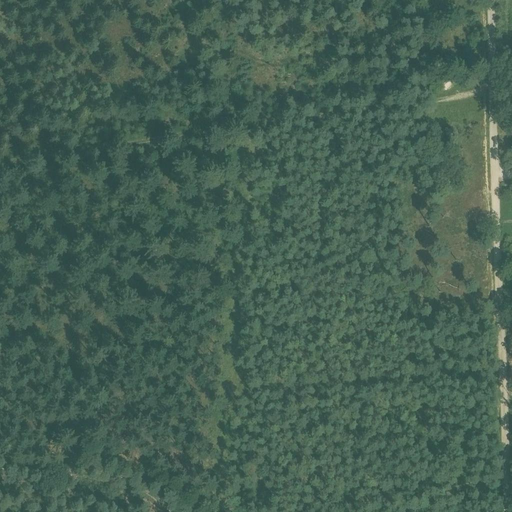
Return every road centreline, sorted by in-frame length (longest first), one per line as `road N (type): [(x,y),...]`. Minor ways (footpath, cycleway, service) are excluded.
road 1 (track): [(506,511),(490,0)]
road 2 (track): [(0,159),(214,124),(492,93)]
road 3 (track): [(172,511),(94,470),(0,462)]
road 4 (track): [(214,124),(184,100),(178,0)]
